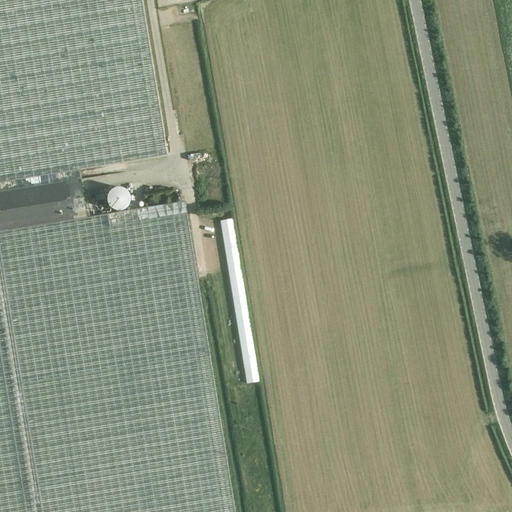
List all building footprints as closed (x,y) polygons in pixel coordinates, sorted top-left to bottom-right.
[(142,0),(0,0),(0,511),(235,511),(186,201),(87,218),(79,170),(168,156),(161,116),(142,0)] [(130,195),(130,194),(129,193),(128,192),(127,191),(127,190),(126,189),(124,189),(123,188),(122,188),(121,187),(120,187),(118,187),(117,187),(116,188),(115,188),(114,189),(112,189),(111,190),(111,191),(110,192),(109,193),(108,194),(108,195),(108,196),(107,198),(107,199),(107,200),(108,201),(108,203),(108,204),(109,205),(110,206),(110,207),(111,208),(112,209),(113,209),(115,210),(116,210),(117,210),(118,211),(119,211),(121,210),(122,210),(123,210),(124,209),(125,209),(126,208),(127,207),(128,206),(129,205),(129,204),(130,203),(130,202),(130,200),(131,199),(131,198),(130,197),(130,195)] [(233,220),(221,221),(225,247),(237,245),(233,220)] [(237,245),(225,247),(229,273),(241,271),(237,245)] [(241,271),(229,273),(234,303),(246,301),(241,271)] [(246,301),(234,303),(239,332),(251,330),(246,301)] [(251,330),(239,332),(243,358),(255,356),(251,330)] [(255,356),(243,358),(247,384),(259,382),(255,356)]
